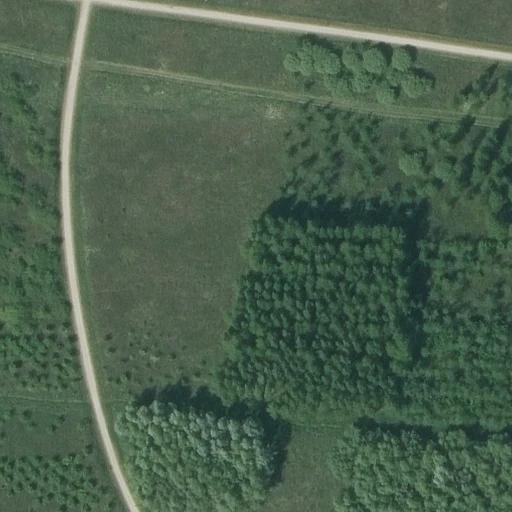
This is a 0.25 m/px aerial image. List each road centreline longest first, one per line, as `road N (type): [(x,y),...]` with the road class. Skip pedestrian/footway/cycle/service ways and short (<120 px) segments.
road 1 (track): [(511,123),(0,55)]
road 2 (track): [(511,441),(0,406)]
